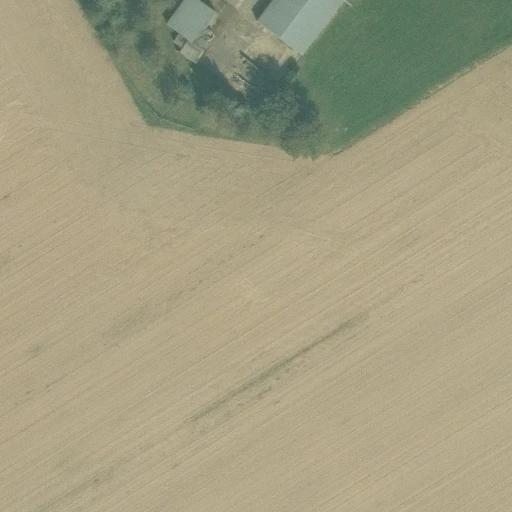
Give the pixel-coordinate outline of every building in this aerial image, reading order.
[(217,15),(197,0),(186,0),(165,29),(187,45),(193,49),(217,15)] [(274,0),(257,23),(302,57),(344,2),(341,0),(274,0)] [(203,36),(203,38),(204,40),(205,41),(207,42),(209,42),(211,41),(213,39),(213,37),(213,35),(212,33),(210,32),(208,32),(206,32),(204,34),(203,36)] [(207,49),(207,47),(207,45),(206,43),(204,42),(202,42),(200,42),(198,43),(197,45),(196,47),(197,49),(198,51),(200,52),(202,53),(204,52),(206,51),(207,49)] [(193,49),(187,45),(179,55),(196,67),(203,56),(193,49)]
